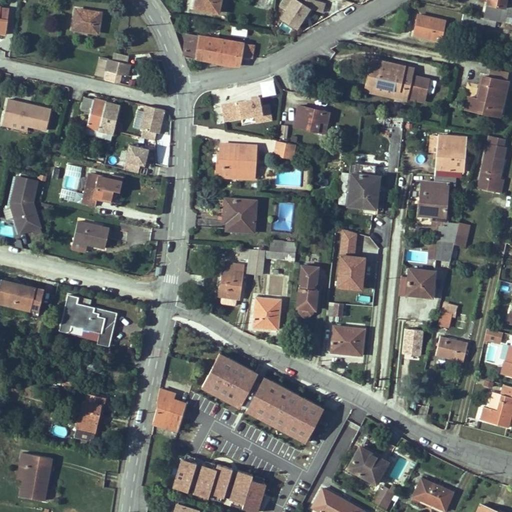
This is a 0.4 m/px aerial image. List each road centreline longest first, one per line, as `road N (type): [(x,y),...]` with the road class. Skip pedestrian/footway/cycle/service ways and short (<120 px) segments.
road 1 (residential): [(376,407),(167,302)]
road 2 (tertiary): [(391,0),(262,67),(181,85)]
road 3 (tertiary): [(167,302),(125,511)]
road 4 (residential): [(400,200),(376,407)]
road 5 (tertiary): [(183,105),(168,293)]
road 6 (residential): [(0,64),(183,105)]
road 7 (residential): [(0,255),(168,293)]
road 8 (residential): [(511,465),(429,437),(376,407)]
